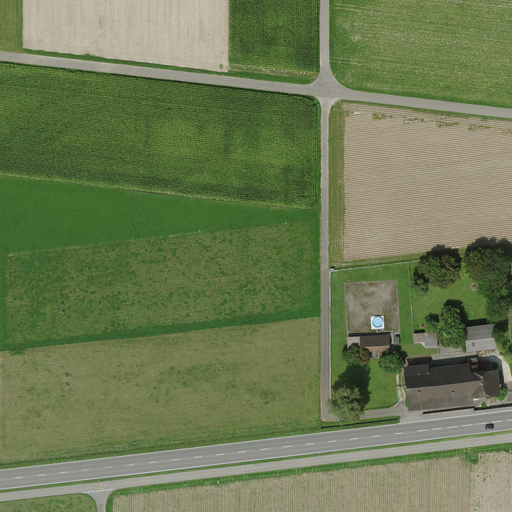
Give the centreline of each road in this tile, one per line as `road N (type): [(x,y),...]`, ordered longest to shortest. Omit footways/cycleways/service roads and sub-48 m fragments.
road 1 (primary): [(0,478),(511,420)]
road 2 (track): [(405,432),(403,411),(346,417),(328,405),(326,93)]
road 3 (unclassified): [(326,93),(0,57)]
road 4 (unclassified): [(511,115),(326,93)]
